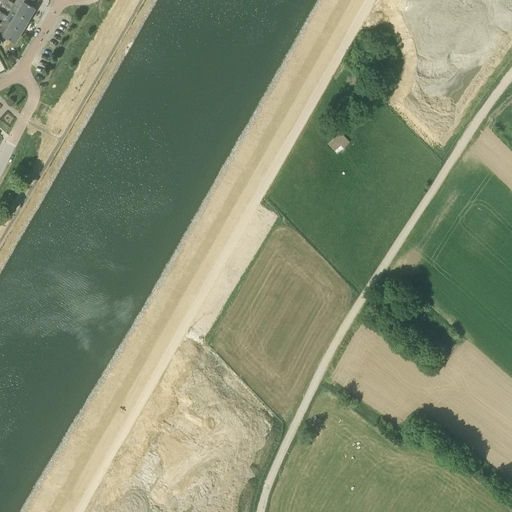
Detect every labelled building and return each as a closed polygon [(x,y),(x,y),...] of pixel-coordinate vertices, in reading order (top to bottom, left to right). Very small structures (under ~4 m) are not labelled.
[(12,10),(28,19),(35,8),(32,5),(35,0),(34,0),(17,0),(15,4),(8,1),(3,5),(12,10)] [(5,21),(10,24),(22,31),(28,19),(12,10),(8,16),(0,11),(0,18),(5,21)] [(0,29),(0,33),(6,37),(15,42),(22,31),(10,24),(5,21),(0,29)] [(6,102),(7,103),(11,106),(14,102),(10,98),(6,102)] [(339,154),(349,143),(338,133),(328,144),(339,154)]
